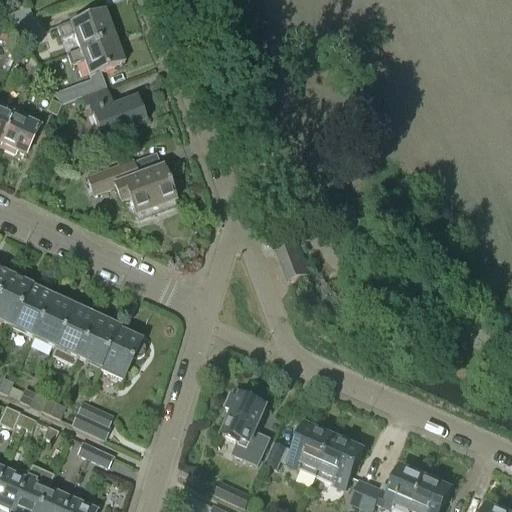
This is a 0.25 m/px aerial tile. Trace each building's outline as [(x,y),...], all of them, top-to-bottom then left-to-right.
[(8,18),(13,30),(33,23),(28,10),(8,18)] [(79,54),(114,41),(104,14),(69,26),(69,25),(56,30),(61,42),(73,38),(79,53),(79,54)] [(39,21),(33,23),(13,30),(21,45),(45,36),(39,21)] [(1,32),(0,34),(0,44),(4,46),(9,36),(1,32)] [(79,54),(79,53),(66,57),(70,68),(83,64),(90,83),(53,97),(61,108),(81,101),(106,91),(100,75),(124,67),(114,41),(79,54)] [(26,68),(21,78),(30,82),(35,73),(26,68)] [(106,91),(81,101),(85,112),(88,110),(100,143),(146,126),(136,100),(113,109),(106,91)] [(51,104),(47,114),(55,118),(60,108),(51,104)] [(0,107),(0,147),(0,144),(14,114),(0,107)] [(40,127),(14,114),(0,144),(0,147),(25,159),(40,127)] [(132,165),(94,179),(86,182),(93,201),(123,189),(134,219),(175,204),(163,172),(138,181),(132,165)] [(289,286),(307,279),(309,278),(298,247),(277,255),(289,286)] [(7,278),(0,293),(0,326),(10,331),(28,291),(22,288),(23,285),(7,278)] [(50,302),(28,291),(10,331),(31,342),(50,302)] [(50,302),(31,342),(54,352),(72,312),(50,302)] [(72,312),(54,352),(51,359),(73,370),(76,363),(95,323),(88,319),(89,317),(76,310),(75,313),(72,312)] [(98,373),(116,333),(115,332),(117,329),(104,323),(102,326),(95,323),(76,363),(98,373)] [(118,334),(116,333),(98,373),(122,384),(133,360),(136,361),(138,361),(141,360),(142,358),(144,356),(144,354),(144,352),(143,349),(141,347),(117,336),(118,334)] [(3,382),(0,388),(0,395),(6,398),(12,387),(3,382)] [(28,409),(50,419),(56,407),(47,403),(49,398),(36,392),(34,397),(28,409)] [(19,404),(28,409),(34,397),(25,393),(19,404)] [(274,447),(267,444),(267,443),(255,437),(267,411),(241,399),(239,403),(232,400),(226,414),(233,417),(223,440),(241,448),(241,446),(249,450),(248,451),(268,460),(274,447)] [(64,411),(56,407),(50,419),(59,423),(64,411)] [(111,420),(81,407),(70,430),(100,444),(111,420)] [(15,427),(22,431),(27,421),(5,411),(0,421),(0,428),(12,434),(15,427)] [(27,421),(22,431),(30,434),(35,425),(27,421)] [(288,468),(317,481),(337,438),(323,431),(321,435),(306,428),(288,468)] [(57,435),(48,431),(43,441),(52,445),(57,435)] [(349,443),(337,438),(317,481),(345,494),(363,453),(347,446),(349,443)] [(87,462),(92,451),(83,447),(77,458),(87,462)] [(287,452),(274,447),(268,460),(264,468),(277,474),(287,452)] [(92,451),(87,462),(107,472),(112,460),(92,451)] [(32,469),(27,479),(26,481),(12,511),(39,511),(48,491),(54,479),(32,469)] [(373,511),(376,507),(387,511),(412,511),(428,478),(415,472),(413,476),(401,470),(391,492),(383,488),(380,494),(371,490),(361,511),(373,511)] [(4,472),(0,481),(0,510),(4,511),(12,511),(26,481),(27,479),(12,472),(11,475),(4,472)] [(440,483),(428,478),(412,511),(442,511),(451,492),(438,487),(440,483)] [(220,485),(219,486),(214,498),(244,511),(245,511),(251,500),(220,485)] [(350,507),(361,511),(371,490),(360,485),(350,507)] [(64,511),(70,501),(48,491),(39,511),(64,511)] [(95,511),(70,501),(64,511),(95,511)]
